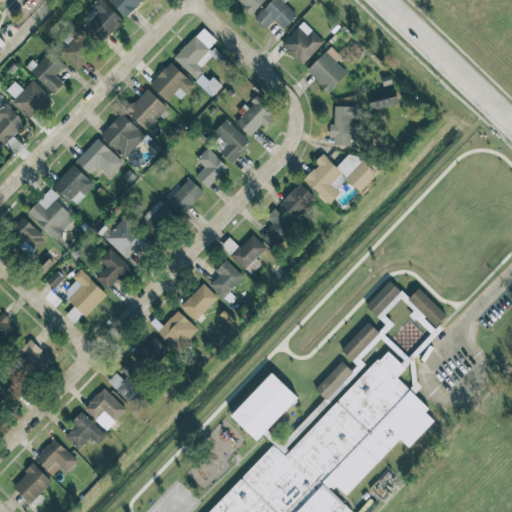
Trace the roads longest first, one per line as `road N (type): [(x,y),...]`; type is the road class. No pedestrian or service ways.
road 1 (residential): [(0,448),(300,128),(292,92),(194,0)]
road 2 (residential): [(0,194),(192,0)]
road 3 (tertiary): [(386,0),(511,117)]
road 4 (residential): [(0,263),(92,353)]
